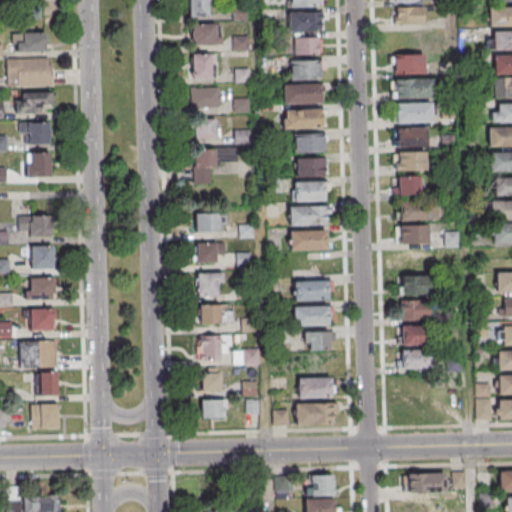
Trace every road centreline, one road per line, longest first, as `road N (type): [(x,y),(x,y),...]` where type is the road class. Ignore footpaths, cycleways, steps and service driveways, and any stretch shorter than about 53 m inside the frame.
road 1 (tertiary): [(157,511),(141,0)]
road 2 (residential): [(372,511),(356,0)]
road 3 (tertiary): [(89,0),(104,511)]
road 4 (tertiary): [(511,445),(0,459)]
